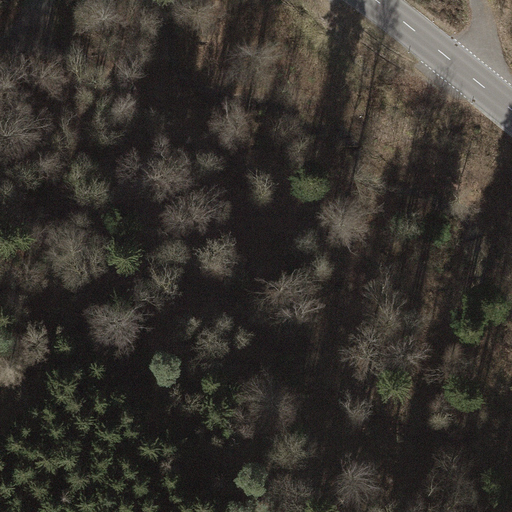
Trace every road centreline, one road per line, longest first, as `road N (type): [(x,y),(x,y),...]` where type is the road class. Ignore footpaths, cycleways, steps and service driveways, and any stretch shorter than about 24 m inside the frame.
road 1 (track): [(27,14),(436,315),(511,390)]
road 2 (tertiary): [(511,110),(374,0)]
